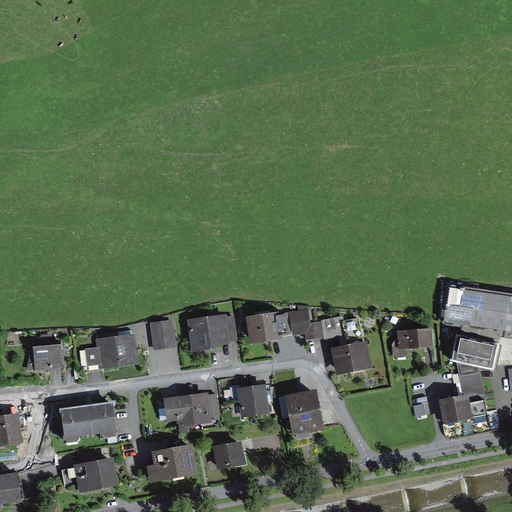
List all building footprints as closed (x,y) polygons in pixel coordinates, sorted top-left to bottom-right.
[(511,296),(451,288),(446,319),(511,328),(511,296)] [(307,311),(291,313),(293,333),(310,331),(307,311)] [(277,313),(248,318),(252,341),(281,336),(277,313)] [(225,316),(189,321),(193,349),(214,346),(214,342),(228,340),(225,316)] [(340,319),(332,321),(322,323),(325,337),(343,334),(340,319)] [(170,322),(152,325),(155,347),(173,345),(170,322)] [(429,330),(399,333),(400,343),(394,344),(396,356),(408,354),(407,346),(431,344),(429,330)] [(90,364),(103,363),(103,367),(135,363),(132,336),(100,340),(101,348),(88,349),(90,364)] [(452,361),(458,362),(460,377),(479,373),(478,366),(494,369),(499,345),(457,336),(452,361)] [(364,343),(334,349),(338,372),(368,366),(364,343)] [(61,346),(35,348),(37,369),(62,367),(61,346)] [(479,373),(460,377),(464,397),(441,401),(445,422),(487,414),(479,373)] [(264,386),(240,389),(243,415),(268,411),(264,386)] [(315,392),(288,397),(295,431),(321,426),(315,392)] [(206,395),(166,400),(169,418),(179,417),(181,431),(189,430),(188,423),(209,420),(206,395)] [(111,404),(63,411),(66,436),(115,429),(111,404)] [(17,415),(0,417),(0,445),(21,442),(17,415)] [(240,443),(215,447),(219,467),(244,462),(240,443)] [(189,446),(154,453),(157,466),(149,468),(152,480),(194,471),(189,446)] [(111,460),(76,467),(81,489),(115,482),(111,460)] [(16,475),(0,478),(0,502),(20,499),(16,475)]
